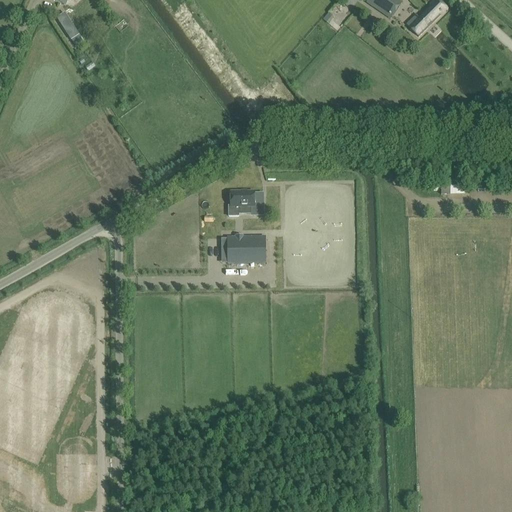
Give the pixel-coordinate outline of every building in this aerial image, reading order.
[(368,0),(368,1),(392,18),(402,4),(402,3),(397,0),(368,0)] [(436,0),(409,27),(419,37),(447,9),(437,0),(436,0)] [(450,187),(466,187),(465,171),(441,171),(442,195),(450,195),(450,187)] [(231,207),(229,207),(229,217),(239,217),(238,209),(250,209),(250,208),(255,208),(254,192),(230,193),(231,207)] [(235,239),(228,239),(228,265),(265,264),(265,237),(243,238),(243,236),(235,236),(235,239)]
